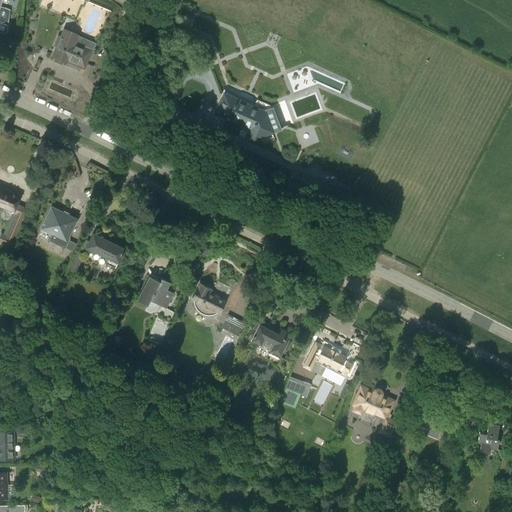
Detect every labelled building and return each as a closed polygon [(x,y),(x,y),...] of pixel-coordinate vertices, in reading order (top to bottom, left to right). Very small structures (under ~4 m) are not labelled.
[(77,34),(64,29),(60,38),(58,37),(55,44),(58,45),(53,56),(66,62),(67,58),(83,65),(89,51),(73,44),(77,34)] [(252,133),(251,134),(254,140),(260,138),(259,136),(272,132),(265,112),(225,94),(216,113),(243,125),(242,127),(249,130),(251,129),(252,133)] [(0,189),(0,210),(2,211),(4,206),(13,210),(12,212),(3,234),(2,233),(0,236),(0,243),(11,248),(20,225),(25,214),(19,211),(21,207),(16,205),(19,197),(0,189)] [(70,238),(68,237),(77,219),(51,206),(40,229),(51,234),(48,241),(65,249),(70,238)] [(125,249),(109,241),(93,233),(89,241),(83,238),(76,250),(68,270),(76,273),(84,253),(87,247),(108,257),(105,263),(115,268),(118,262),(118,263),(125,249)] [(128,274),(123,271),(117,283),(122,285),(128,274)] [(159,281),(149,276),(136,300),(147,306),(150,300),(166,308),(173,293),(166,289),(170,282),(161,278),(159,281)] [(211,289),(200,284),(192,300),(219,313),(225,301),(209,293),(211,289)] [(245,323),(228,314),(221,327),(238,336),(245,323)] [(268,325),(258,320),(254,328),(256,330),(251,340),(261,344),(262,341),(272,346),(269,353),(279,358),(283,349),(286,351),(291,342),(288,340),(291,334),(281,329),(278,334),(267,328),(268,325)] [(315,343),(303,366),(311,370),(322,375),(326,367),(337,373),(345,377),(351,365),(349,364),(343,361),(346,356),(323,345),(323,347),(315,343)] [(302,382),(289,377),(285,387),(298,392),(297,394),(306,397),(311,384),(302,381),(302,382)] [(381,389),(377,388),(373,391),(372,390),(371,393),(361,388),(362,387),(361,387),(360,389),(358,389),(356,395),(357,395),(353,405),(355,406),(352,411),(361,415),(362,413),(366,415),(366,416),(368,417),(368,416),(376,420),(374,424),(381,427),(379,431),(392,437),(398,423),(386,418),(393,401),(383,396),(383,395),(382,394),(382,392),(381,389)] [(439,438),(441,433),(441,432),(443,433),(444,429),(446,430),(451,420),(447,418),(448,416),(435,411),(434,412),(423,408),(417,423),(428,428),(426,433),(439,438)] [(499,424),(488,422),(486,433),(479,432),(477,441),(481,442),(479,451),(488,452),(489,448),(497,450),(499,439),(496,439),(499,424)] [(34,426),(18,425),(17,433),(30,434),(33,434),(34,426)] [(444,429),(443,433),(440,439),(447,442),(451,432),(446,430),(444,429)] [(13,444),(13,431),(0,431),(0,459),(12,459),(12,444),(13,444)] [(6,484),(6,472),(0,472),(0,498),(6,499),(6,496),(14,496),(13,484),(6,484)] [(24,511),(24,503),(17,503),(1,504),(1,509),(0,510),(0,511),(24,511)] [(155,511),(156,507),(134,503),(132,511),(133,511),(155,511)]
